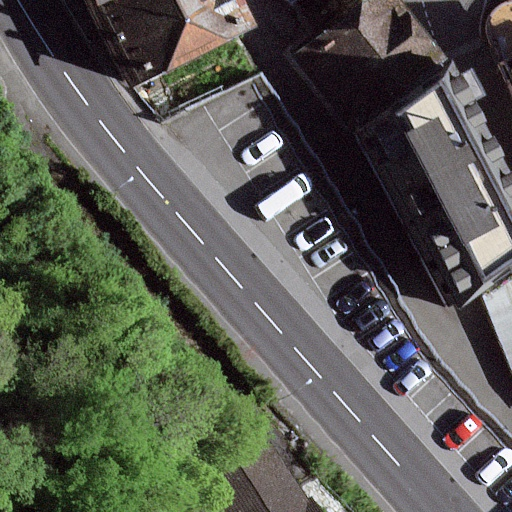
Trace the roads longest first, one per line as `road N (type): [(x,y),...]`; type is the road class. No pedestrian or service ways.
road 1 (primary): [(438,511),(113,141),(20,0)]
road 2 (residential): [(262,0),(434,324),(511,408)]
road 3 (residential): [(455,0),(469,55),(511,151)]
